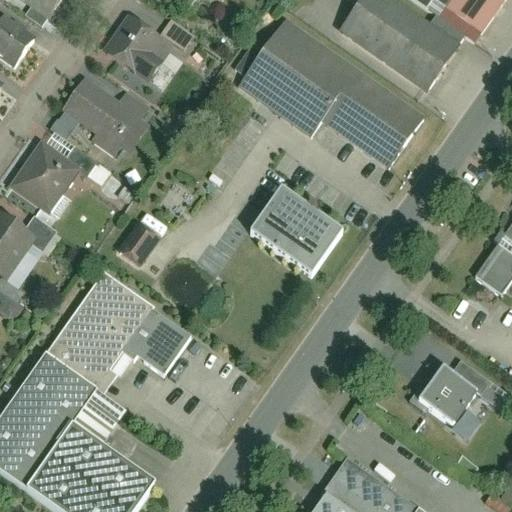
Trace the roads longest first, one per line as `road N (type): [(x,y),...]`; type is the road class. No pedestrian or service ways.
road 1 (unclassified): [(200,511),(511,64)]
road 2 (residential): [(98,0),(0,140)]
